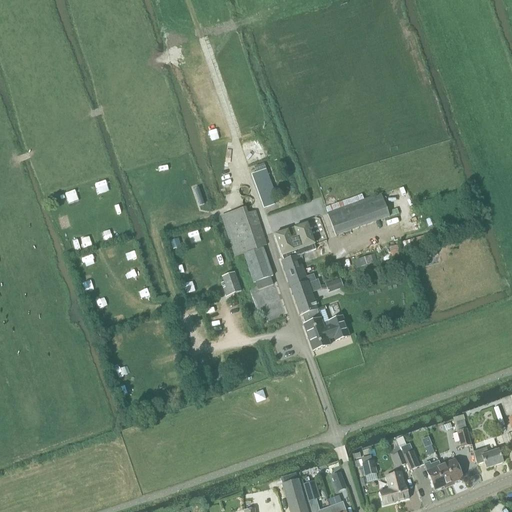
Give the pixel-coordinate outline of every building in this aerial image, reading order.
[(266,170),(251,176),(263,209),(271,207),(274,206),(269,192),(273,191),(266,170)] [(325,208),(335,238),(389,219),(381,195),(363,201),(362,195),(325,208)] [(223,216),(221,217),(235,258),(238,257),(244,255),(253,284),(255,283),(258,291),(273,286),(270,278),(272,278),(262,247),(266,246),(255,212),(248,214),(246,209),(223,216)] [(433,218),(426,221),(428,228),(436,225),(433,218)] [(281,262),(300,317),(302,316),(305,325),(303,326),(312,352),(329,346),(327,341),(334,338),(335,342),(349,338),(342,318),(328,322),(330,326),(323,328),(320,320),(317,313),(326,310),(325,308),(317,310),(311,293),(321,290),(317,281),(315,281),(313,275),(306,278),(299,256),(315,250),(314,246),(315,245),(307,224),(288,231),(274,236),(282,257),(285,256),(286,260),(281,262)] [(426,236),(407,242),(409,249),(428,244),(426,236)] [(178,239),(170,242),(172,248),(180,245),(178,239)] [(397,246),(389,248),(391,258),(400,256),(397,246)] [(370,256),(358,260),(360,267),(373,264),(370,256)] [(229,297),(240,293),(240,290),(234,274),(222,278),(228,294),(229,297)] [(340,279),(325,284),(328,294),(343,289),(340,279)] [(262,391),(253,394),(256,404),(265,400),(262,391)] [(464,421),(454,423),(460,449),(471,447),(464,421)] [(450,424),(441,427),(443,433),(452,430),(450,424)] [(410,445),(400,449),(402,452),(403,456),(407,464),(410,472),(419,468),(413,452),(410,445)] [(395,450),(391,452),(393,456),(392,457),(397,469),(407,464),(403,456),(402,452),(400,449),(400,448),(395,450)] [(488,454),(486,449),(473,453),(477,466),(484,464),(486,470),(502,465),(498,451),(488,454)] [(361,460),(363,467),(365,476),(374,474),(370,457),(361,460)] [(440,466),(448,486),(462,480),(454,461),(440,466)] [(429,462),(423,465),(427,472),(426,472),(434,492),(448,486),(440,466),(438,462),(431,465),(429,462)] [(387,476),(390,490),(379,493),(382,506),(409,500),(405,486),(402,487),(399,473),(387,476)] [(306,511),(296,474),(280,479),(290,511),(306,511)] [(340,474),(332,477),(338,493),(346,490),(340,474)] [(311,483),(302,485),(308,503),(316,500),(311,483)] [(342,503),(319,511),(345,511),(344,508),(342,503)]
